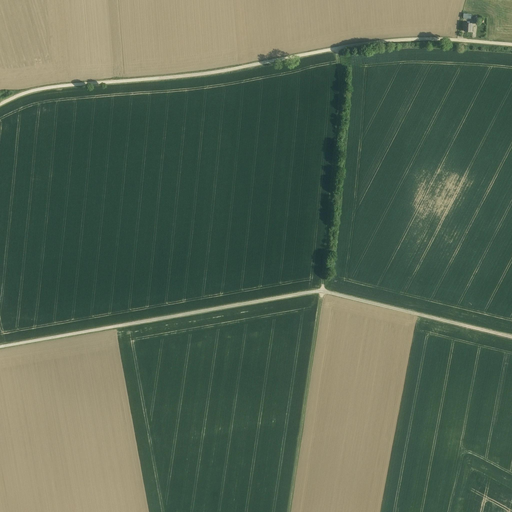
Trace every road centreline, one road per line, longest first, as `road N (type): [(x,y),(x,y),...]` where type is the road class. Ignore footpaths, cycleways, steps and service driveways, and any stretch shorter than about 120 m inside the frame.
road 1 (unclassified): [(511,337),(323,291),(0,349)]
road 2 (unclassified): [(0,103),(39,87),(233,67),(352,43),(424,36),(511,42)]
